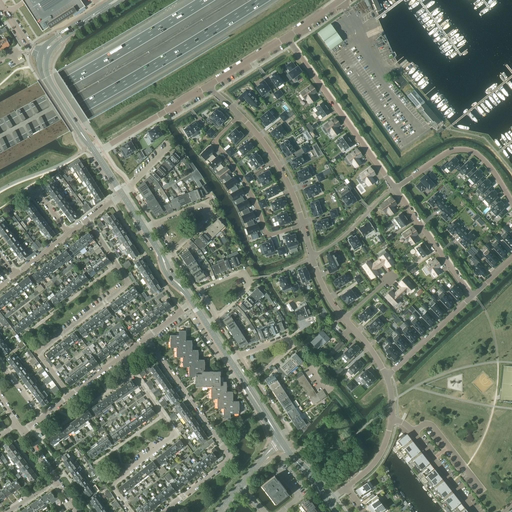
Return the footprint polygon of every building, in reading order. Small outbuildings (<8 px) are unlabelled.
[(21,0),(22,1),(22,0),(42,32),(49,27),(50,29),(75,13),(85,6),(80,0),(21,0)] [(370,0),(376,13),(382,10),(377,0),(370,0)] [(320,34),(332,51),(345,42),(332,25),(320,34)] [(0,41),(4,48),(9,45),(6,38),(1,41),(0,40),(0,39),(0,41)] [(295,67),(295,66),(292,62),(286,66),(290,72),(289,73),(292,79),(294,77),(297,81),(302,77),(300,73),(302,72),(301,71),(298,67),(295,68),(294,67),(295,67)] [(271,79),(277,87),(283,83),(277,74),(276,75),(275,73),(272,75),(273,77),(271,79)] [(0,172),(33,155),(71,133),(54,106),(38,80),(0,100),(0,172)] [(256,88),(262,96),(270,90),(264,82),(263,81),(259,83),(260,85),(256,88)] [(301,93),(305,100),(306,99),(309,104),(315,99),(313,96),(312,95),(316,92),(311,85),(301,93)] [(243,103),(244,101),(246,99),(247,100),(246,101),(247,101),(249,102),(248,103),(249,103),(252,106),(253,105),(255,107),(258,104),(257,102),(257,101),(256,99),(255,98),(249,92),(248,93),(246,91),(238,98),(243,103)] [(411,93),(408,96),(417,106),(418,108),(424,103),(422,101),(423,101),(414,91),(411,94),(411,93)] [(328,109),(326,106),(326,105),(325,106),(322,102),(315,107),(323,118),(330,113),(328,109)] [(418,108),(417,109),(428,122),(430,124),(432,126),(433,127),(440,121),(429,109),(427,106),(424,103),(418,108)] [(219,114),(220,113),(216,110),(211,116),(214,118),(212,120),(216,123),(217,121),(220,124),(221,125),(227,119),(226,118),(222,115),(221,115),(219,114)] [(261,118),(264,122),(263,123),(265,126),(267,125),(275,119),(268,111),(261,118)] [(330,132),(333,136),(339,132),(337,129),(336,129),(335,128),(340,125),(335,118),(324,126),(329,133),(330,132)] [(184,130),(188,137),(192,134),(194,137),(197,135),(196,132),(201,129),(196,122),(195,123),(191,126),(191,127),(190,128),(189,127),(184,130)] [(272,131),(272,132),(271,133),(273,136),(275,135),(278,139),(286,133),(285,133),(288,131),(283,124),(280,126),(280,125),(272,131)] [(157,126),(154,128),(152,130),(148,132),(149,132),(146,134),(150,141),(153,139),(153,140),(162,135),(159,131),(161,130),(159,126),(157,127),(157,126)] [(235,129),(228,136),(235,144),(242,137),(242,136),(243,135),(240,132),(239,133),(235,129)] [(307,130),(302,133),(307,141),(312,138),(307,130)] [(351,141),(349,138),(348,138),(346,134),(338,140),(346,150),(353,145),(351,142),(351,141)] [(280,144),(281,145),(284,150),(285,149),(286,151),(285,151),(288,156),(295,152),(292,148),(295,146),(292,143),(290,144),(288,141),(287,140),(280,144)] [(135,150),(131,142),(122,147),(123,148),(120,150),(124,156),(127,155),(135,150)] [(247,142),(238,149),(243,156),(251,149),(251,148),(253,147),(250,144),(249,145),(247,142)] [(316,145),(312,146),(318,157),(322,155),(316,145)] [(207,159),(209,160),(213,156),(211,153),(214,150),(211,148),(209,147),(200,155),(206,160),(207,159)] [(357,149),(346,157),(351,164),(352,163),(355,167),(361,163),(359,160),(358,160),(358,159),(362,156),(357,149)] [(174,152),(170,157),(176,163),(181,159),(185,165),(187,163),(181,153),(177,155),(176,152),(175,153),(174,152)] [(249,157),(251,161),(249,163),(252,166),(254,165),(257,169),(264,165),(263,164),(260,159),(259,160),(258,158),(259,157),(256,153),(249,157)] [(293,163),(291,164),(293,168),(295,167),(296,168),(305,163),(304,161),(308,160),(305,155),(302,157),(301,156),(292,161),(293,163)] [(216,168),(217,170),(222,166),(219,163),(222,160),(220,158),(219,158),(218,156),(216,158),(213,156),(209,160),(211,162),(209,164),(214,170),(216,168)] [(170,157),(165,161),(172,167),(176,163),(170,157)] [(458,171),(460,169),(463,167),(462,167),(459,163),(458,164),(456,162),(458,161),(455,158),(453,159),(446,164),(445,163),(441,167),(443,170),(446,167),(450,172),(455,168),(458,171)] [(74,166),(77,171),(84,166),(81,161),(74,166)] [(165,161),(161,165),(167,172),(172,167),(165,161)] [(466,174),(469,177),(470,178),(474,173),(472,171),(473,170),(472,169),(473,167),(471,165),(473,164),(470,161),(468,162),(462,167),(463,167),(460,169),(461,170),(459,172),(462,175),(464,173),(465,175),(466,174)] [(161,165),(156,170),(163,176),(167,172),(161,165)] [(75,172),(78,177),(88,171),(84,166),(77,171),(75,172)] [(223,178),(224,180),(229,176),(227,173),(230,171),(228,168),(226,166),(224,168),(222,166),(217,170),(219,172),(217,174),(221,180),(223,178)] [(307,168),(298,172),(300,177),(298,178),(300,182),(302,181),(311,177),(310,175),(313,173),(310,167),(307,168)] [(370,168),(359,175),(364,182),(365,181),(368,186),(374,182),(372,178),(372,179),(371,177),(375,174),(370,168)] [(195,172),(191,174),(192,177),(194,179),(197,178),(199,181),(203,178),(197,169),(194,171),(195,172)] [(163,176),(156,170),(152,174),(158,181),(163,176)] [(475,183),(479,186),(483,182),(481,180),(482,179),(481,177),(482,176),(480,174),(482,173),(479,170),(477,171),(477,170),(474,173),(470,178),(469,177),(469,178),(475,184),(475,183)] [(82,182),(84,181),(91,176),(88,171),(78,177),(82,182)] [(267,171),(258,176),(259,178),(257,180),(259,184),(262,183),(263,185),(272,180),(269,175),(271,175),(269,171),(267,172),(267,171)] [(422,182),(417,186),(421,191),(424,189),(425,188),(426,186),(429,189),(430,189),(433,185),(434,185),(431,182),(436,177),(431,172),(427,176),(428,177),(427,178),(425,175),(424,176),(421,179),(420,180),(422,182)] [(137,188),(141,193),(148,188),(147,186),(153,182),(155,184),(158,182),(157,182),(151,175),(141,185),(137,188)] [(84,181),(87,186),(94,181),(91,176),(84,181)] [(230,189),(231,190),(236,187),(234,184),(238,182),(236,179),(235,179),(234,177),(231,179),(229,176),(224,180),(226,182),(224,184),(228,190),(230,189)] [(200,188),(194,190),(197,199),(203,197),(203,196),(204,195),(204,194),(210,192),(205,184),(202,186),(199,181),(197,178),(194,179),(200,188)] [(483,193),(487,196),(491,192),(489,190),(490,189),(489,187),(490,186),(488,184),(490,182),(487,179),(486,181),(485,180),(483,182),(479,186),(477,188),(478,189),(476,191),(479,195),(479,194),(479,195),(482,192),(483,193)] [(87,186),(90,191),(97,186),(94,181),(87,186)] [(46,188),(49,193),(56,188),(53,183),(46,188)] [(307,193),(309,198),(318,194),(314,185),(305,188),(305,189),(304,190),(305,194),(307,193)] [(92,194),(93,196),(101,192),(97,186),(90,191),(88,193),(90,195),(92,194)] [(265,191),(268,198),(278,193),(277,191),(279,190),(277,186),(275,187),(275,186),(265,191)] [(236,200),(237,201),(243,198),(241,195),(244,193),(243,190),(242,190),(241,188),(238,190),(236,187),(231,190),(233,193),(230,194),(234,201),(236,200)] [(49,193),(53,198),(60,193),(56,188),(49,193)] [(141,193),(144,198),(152,193),(148,188),(141,193)] [(340,194),(342,197),(341,197),(347,205),(351,202),(353,204),(356,201),(355,200),(355,199),(350,191),(349,192),(347,189),(340,194)] [(194,190),(188,193),(191,202),(197,199),(194,190)] [(490,204),(493,207),(494,207),(498,203),(496,201),(497,200),(496,198),(497,197),(495,195),(497,193),(494,191),(492,192),(492,191),(491,192),(487,196),(484,199),(489,204),(490,204)] [(101,192),(93,196),(95,199),(93,200),(95,205),(101,201),(100,199),(104,197),(101,192)] [(182,195),(185,204),(191,202),(188,193),(185,194),(184,192),(181,193),(182,195)] [(53,198),(57,203),(64,197),(60,193),(53,198)] [(144,198),(147,204),(155,199),(152,193),(144,198)] [(437,206),(440,208),(445,203),(441,200),(442,199),(436,193),(428,201),(433,207),(437,204),(438,205),(437,206)] [(182,195),(176,197),(180,206),(185,204),(182,195)] [(57,203),(60,207),(67,202),(64,197),(57,203)] [(180,206),(176,197),(170,200),(174,208),(180,206)] [(380,206),(384,213),(387,211),(390,215),(396,211),(393,208),(392,207),(396,204),(391,197),(380,206)] [(242,211),(243,213),(248,210),(247,207),(250,205),(249,202),(248,202),(247,200),(244,201),(243,198),(237,201),(239,204),(236,205),(240,212),(242,211)] [(147,204),(151,209),(161,202),(158,199),(156,200),(155,199),(147,204)] [(271,203),(274,211),(283,207),(283,206),(285,205),(284,201),(282,202),(281,199),(271,203)] [(25,212),(26,211),(33,205),(30,200),(28,202),(26,200),(19,205),(25,212)] [(310,203),(314,216),(322,214),(321,210),(324,209),(322,204),(319,205),(318,200),(310,203)] [(60,207),(64,212),(71,207),(67,202),(60,207)] [(161,202),(151,209),(155,216),(159,214),(160,214),(172,209),(170,203),(163,206),(161,202)] [(494,207),(493,207),(491,210),(496,216),(498,214),(501,218),(506,213),(502,210),(504,208),(502,206),(503,205),(501,202),(499,203),(498,202),(498,203),(494,207)] [(445,203),(440,208),(442,211),(443,211),(444,212),(440,215),(446,221),(455,212),(449,207),(445,203)] [(26,211),(30,215),(37,210),(33,205),(26,211)] [(64,212),(68,217),(74,212),(71,207),(64,212)] [(30,215),(34,220),(41,215),(37,210),(30,215)] [(247,222),(247,224),(253,222),(252,219),(255,217),(254,214),(253,214),(252,212),(250,213),(248,210),(243,213),(244,215),(241,216),(244,223),(247,222)] [(74,212),(68,217),(71,222),(80,215),(77,211),(75,212),(74,212)] [(107,225),(108,225),(117,219),(113,213),(109,216),(107,214),(102,217),(103,217),(103,216),(107,222),(106,223),(107,225)] [(288,218),(286,213),(277,216),(277,217),(274,218),(275,222),(278,221),(280,226),(289,222),(291,221),(289,217),(288,218)] [(394,218),(402,229),(409,223),(407,220),(407,219),(405,216),(404,216),(402,213),(394,218)] [(34,220),(37,225),(44,220),(41,215),(34,220)] [(0,230),(6,226),(8,225),(3,217),(0,218),(0,230)] [(111,230),(113,229),(113,228),(120,224),(117,219),(108,225),(111,230)] [(218,219),(213,223),(219,230),(224,226),(223,225),(226,223),(222,219),(220,221),(218,219)] [(315,225),(316,229),(319,229),(319,230),(329,227),(329,225),(332,225),(331,220),(328,221),(327,219),(317,222),(318,225),(315,225)] [(37,225),(41,230),(48,224),(44,220),(37,225)] [(457,233),(459,236),(465,230),(461,227),(462,226),(456,220),(447,229),(453,235),(456,231),(457,232),(457,233)] [(253,222),(247,224),(249,227),(246,228),(248,235),(251,234),(252,239),(258,238),(256,231),(260,229),(259,226),(258,226),(257,224),(254,225),(253,222)] [(362,227),(358,229),(363,237),(374,230),(370,222),(366,224),(365,224),(362,226),(362,227)] [(213,223),(208,228),(214,235),(219,230),(213,223)] [(41,230),(45,235),(52,229),(48,224),(41,230)] [(113,228),(113,229),(116,234),(123,229),(120,224),(113,228)] [(0,230),(0,232),(3,236),(7,233),(10,231),(6,226),(0,230)] [(402,235),(407,241),(408,241),(411,245),(417,241),(415,238),(414,238),(413,237),(418,234),(413,227),(402,235)] [(208,228),(203,233),(210,239),(214,235),(208,228)] [(52,229),(45,235),(48,239),(55,234),(52,229)] [(117,240),(119,239),(126,234),(123,229),(116,234),(118,237),(116,238),(117,240)] [(465,230),(459,236),(462,238),(463,238),(464,239),(460,242),(466,248),(477,237),(471,231),(468,234),(465,230)] [(3,236),(7,241),(13,236),(10,231),(7,233),(3,236)] [(505,232),(501,236),(504,239),(503,239),(506,242),(511,248),(511,246),(511,238),(508,234),(507,235),(505,232)] [(88,233),(83,236),(89,243),(94,240),(88,233)] [(203,233),(199,237),(206,245),(206,244),(211,240),(210,239),(203,233)] [(119,239),(123,244),(130,239),(126,234),(119,239)] [(285,236),(285,237),(288,247),(289,247),(290,250),(298,247),(297,245),(298,244),(295,235),(290,236),(289,234),(285,236)] [(7,241),(10,246),(17,241),(13,236),(7,241)] [(83,236),(79,240),(84,247),(85,249),(87,247),(86,246),(89,243),(83,236)] [(348,241),(354,250),(361,245),(355,236),(353,238),(351,236),(348,238),(349,240),(348,241)] [(206,245),(199,237),(194,242),(200,248),(201,249),(202,250),(204,253),(206,252),(204,248),(207,245),(206,244),(206,245)] [(123,244),(126,249),(133,244),(130,239),(123,244)] [(79,240),(74,244),(79,251),(84,247),(79,240)] [(262,245),(264,253),(265,254),(266,257),(274,254),(273,251),(274,251),(271,242),(270,240),(266,241),(267,243),(262,245)] [(10,246),(14,250),(20,245),(17,241),(10,246)] [(496,241),(492,245),(494,247),(494,248),(497,251),(502,256),(504,254),(507,251),(499,243),(498,243),(496,241)] [(180,254),(183,260),(191,255),(189,252),(193,248),(195,249),(197,247),(193,243),(183,251),(184,252),(180,254)] [(415,248),(423,258),(430,253),(428,250),(428,249),(426,246),(425,246),(423,243),(415,248)] [(14,250),(18,255),(26,248),(23,244),(21,246),(20,245),(14,250)] [(70,249),(68,250),(74,258),(81,253),(79,251),(74,244),(69,247),(70,249)] [(126,249),(129,254),(136,249),(133,244),(126,249)] [(26,248),(18,255),(21,260),(25,257),(26,258),(31,254),(26,248)] [(136,249),(129,254),(132,259),(139,254),(136,249)] [(487,249),(483,253),(485,256),(485,257),(488,260),(493,265),(495,263),(498,260),(490,251),(489,252),(487,249)] [(66,250),(61,253),(67,261),(68,263),(74,258),(68,250),(67,251),(66,250)] [(228,255),(230,258),(233,267),(239,265),(239,264),(240,263),(239,261),(238,261),(237,260),(241,258),(237,252),(228,255)] [(331,266),(327,268),(330,273),(338,269),(336,267),(339,265),(335,258),(336,258),(335,257),(333,254),(332,255),(331,252),(327,255),(328,257),(327,257),(329,261),(328,262),(330,265),(331,266)] [(61,253),(56,257),(62,265),(67,261),(61,253)] [(380,258),(376,262),(380,267),(384,264),(387,268),(394,263),(386,253),(380,257),(380,258)] [(183,260),(187,266),(195,260),(191,255),(183,260)] [(100,259),(101,259),(105,265),(110,262),(105,256),(102,258),(102,257),(100,259)] [(56,257),(51,261),(57,268),(62,265),(56,257)] [(134,262),(138,267),(145,263),(142,257),(134,262)] [(473,257),(470,259),(474,263),(471,266),(473,268),(474,269),(473,270),(478,275),(479,274),(480,275),(481,274),(484,271),(485,270),(478,263),(479,263),(477,261),(473,257)] [(230,258),(224,261),(227,270),(233,267),(230,258)] [(96,260),(94,261),(101,269),(105,265),(101,259),(100,259),(98,262),(96,260)] [(218,263),(217,263),(221,272),(227,270),(224,261),(223,259),(217,261),(218,263)] [(426,267),(423,269),(427,275),(430,273),(431,273),(434,277),(440,273),(437,270),(436,269),(440,266),(436,259),(432,262),(432,261),(428,263),(429,264),(425,267),(426,267)] [(187,266),(190,271),(198,266),(195,260),(187,266)] [(51,261),(47,264),(52,272),(57,268),(51,261)] [(90,266),(91,267),(96,273),(101,269),(94,261),(91,263),(92,265),(90,266)] [(380,267),(376,262),(372,265),(369,261),(362,266),(372,279),(378,274),(376,270),(380,267)] [(138,267),(141,272),(141,273),(148,268),(145,263),(138,267)] [(221,272),(217,263),(211,265),(215,274),(221,272)] [(47,264),(42,268),(48,276),(52,272),(47,264)] [(190,271),(194,276),(202,271),(202,272),(204,270),(201,265),(199,266),(198,266),(190,271)] [(84,271),(85,273),(85,272),(88,276),(89,275),(91,277),(96,273),(91,267),(88,269),(88,268),(84,271)] [(308,276),(309,275),(308,271),(307,271),(305,267),(298,270),(302,283),(304,282),(305,285),(310,283),(308,280),(310,279),(308,276)] [(42,268),(37,272),(43,279),(48,276),(42,268)] [(144,278),(152,273),(148,268),(141,273),(141,272),(140,273),(143,279),(144,278)] [(202,271),(194,276),(198,282),(202,279),(202,280),(205,278),(205,277),(206,277),(202,272),(202,271)] [(43,279),(37,272),(32,276),(38,283),(43,279)] [(78,276),(79,277),(84,283),(88,280),(86,277),(88,276),(85,272),(85,273),(81,276),(80,275),(78,276)] [(144,278),(148,283),(155,278),(152,273),(144,278)] [(336,286),(337,285),(339,287),(348,282),(344,275),(335,280),(335,281),(333,282),(336,286)] [(28,276),(23,280),(29,288),(34,284),(28,276)] [(279,280),(283,290),(290,287),(286,277),(284,278),(283,276),(279,278),(280,280),(279,280)] [(72,279),(74,281),(79,287),(84,283),(79,277),(76,279),(74,277),(72,278),(72,279)] [(151,288),(158,283),(155,278),(148,283),(146,284),(149,289),(151,288)] [(402,287),(398,291),(403,295),(407,292),(407,293),(413,287),(405,278),(399,283),(402,287)] [(23,280),(18,284),(24,291),(29,288),(23,280)] [(68,284),(69,285),(70,285),(74,291),(79,287),(74,281),(71,284),(70,283),(68,284)] [(158,283),(151,288),(154,293),(161,288),(158,283)] [(18,284),(13,287),(19,295),(24,291),(18,284)] [(64,288),(64,289),(65,288),(69,295),(74,291),(70,285),(69,285),(66,287),(66,286),(64,288)] [(37,290),(33,294),(35,296),(41,291),(38,286),(36,288),(37,290)] [(454,286),(449,291),(452,294),(457,299),(459,297),(462,294),(459,291),(460,290),(458,288),(457,289),(454,286)] [(13,287),(9,291),(14,299),(19,295),(13,287)] [(134,287),(129,291),(134,298),(139,294),(134,287)] [(59,291),(60,292),(65,298),(69,295),(65,288),(64,289),(62,291),(61,290),(59,291)] [(257,288),(252,292),(258,299),(259,299),(263,294),(267,298),(270,303),(272,302),(267,294),(263,289),(260,292),(257,288)] [(342,295),(342,296),(341,297),(343,300),(345,299),(348,304),(356,298),(350,289),(342,295)] [(9,291),(4,295),(10,302),(14,299),(9,291)] [(129,291),(124,295),(130,301),(134,298),(129,291)] [(403,295),(398,291),(394,294),(391,291),(385,297),(394,306),(400,300),(399,299),(403,295)] [(54,295),(55,296),(60,302),(65,298),(60,292),(57,294),(56,293),(54,295)] [(252,292),(248,297),(255,304),(256,305),(260,300),(259,299),(258,299),(252,292)] [(442,292),(438,296),(441,299),(440,299),(443,302),(448,307),(450,305),(453,302),(445,294),(444,295),(442,292)] [(4,295),(0,297),(0,299),(5,306),(10,302),(4,295)] [(124,295),(120,298),(125,305),(126,307),(131,303),(130,301),(124,295)] [(375,295),(370,300),(373,303),(375,301),(376,302),(379,299),(375,295)] [(55,296),(52,298),(51,297),(49,299),(55,306),(60,302),(55,296)] [(248,297),(243,301),(250,308),(251,309),(252,311),(253,310),(252,309),(256,305),(255,304),(248,297)] [(120,298),(115,302),(120,309),(125,305),(120,298)] [(166,300),(162,304),(161,304),(167,311),(172,307),(166,300)] [(285,303),(286,305),(291,312),(296,308),(290,300),(285,303)] [(41,305),(42,306),(47,312),(52,308),(50,307),(52,305),(49,301),(44,304),(43,303),(41,305)] [(250,308),(243,301),(239,305),(245,312),(248,309),(250,311),(251,309),(250,308)] [(120,309),(115,302),(110,306),(115,313),(120,309)] [(157,307),(162,314),(167,311),(161,304),(162,304),(160,302),(156,305),(157,307)] [(436,303),(431,308),(434,311),(439,316),(441,314),(444,311),(436,303)] [(301,309),(295,311),(297,316),(299,321),(312,316),(307,305),(300,308),(301,309)] [(37,308),(37,309),(42,315),(47,312),(42,306),(39,308),(39,307),(37,308)] [(157,307),(152,311),(157,318),(162,314),(157,307)] [(360,315),(360,316),(359,318),(361,320),(363,319),(365,321),(373,314),(372,313),(374,310),(371,307),(369,309),(367,308),(360,315)] [(102,312),(107,319),(108,321),(110,319),(109,317),(112,315),(106,308),(103,310),(103,309),(101,311),(102,312)] [(32,312),(33,313),(37,319),(42,315),(37,309),(34,312),(34,311),(32,312)] [(281,322),(275,324),(278,333),(284,330),(282,325),(285,324),(283,318),(277,310),(275,311),(279,316),(281,322)] [(152,311),(147,315),(152,322),(157,318),(152,311)] [(427,311),(422,316),(425,320),(430,325),(432,323),(435,320),(427,311)] [(102,312),(97,315),(102,322),(107,319),(102,312)] [(27,316),(28,317),(32,323),(37,319),(33,313),(30,315),(29,314),(27,316)] [(97,315),(92,319),(97,326),(102,322),(97,315)] [(147,315),(142,318),(148,325),(152,322),(147,315)] [(223,320),(226,326),(234,321),(230,315),(226,317),(227,317),(223,320)] [(23,319),(23,320),(28,326),(32,323),(28,317),(25,319),(24,318),(23,319)] [(136,320),(138,322),(143,329),(148,325),(142,318),(141,319),(139,317),(136,320)] [(369,330),(372,333),(374,331),(375,331),(376,331),(378,329),(378,328),(382,324),(381,323),(384,321),(380,317),(378,320),(377,318),(369,326),(371,328),(369,330)] [(415,318),(411,322),(413,324),(413,325),(416,328),(421,333),(423,331),(426,328),(418,320),(417,321),(415,318)] [(92,319),(87,323),(93,330),(97,326),(92,319)] [(18,323),(18,324),(23,330),(28,326),(23,320),(20,322),(20,321),(18,323)] [(226,326),(230,331),(239,325),(236,320),(234,321),(226,326)] [(138,322),(133,326),(138,332),(143,329),(138,322)] [(87,323),(82,326),(88,333),(93,330),(87,323)] [(23,330),(18,324),(15,326),(15,325),(13,326),(18,333),(23,330)] [(275,324),(269,326),(272,335),(278,333),(275,324)] [(230,331),(233,337),(241,332),(243,331),(239,325),(230,331)] [(88,333),(82,326),(78,330),(83,337),(88,333)] [(138,332),(133,326),(128,329),(133,336),(138,332)] [(269,326),(263,329),(267,337),(272,335),(269,326)] [(406,327),(402,330),(404,333),(404,334),(407,337),(411,342),(414,340),(417,337),(409,329),(408,329),(406,327)] [(267,337),(263,329),(257,331),(261,340),(267,337)] [(120,335),(120,336),(125,343),(130,339),(125,332),(123,330),(119,333),(120,335)] [(176,357),(183,357),(183,367),(189,367),(189,377),(195,377),(195,386),(211,387),(211,399),(217,399),(217,408),(224,409),(224,418),(230,418),(230,414),(239,414),(239,401),(232,401),(233,391),(226,391),(226,382),(223,382),(223,378),(220,378),(220,372),(204,371),(204,360),(198,360),(198,350),(191,350),(192,340),(185,340),(185,331),(184,331),(182,331),(181,331),(179,331),(179,335),(170,335),(170,348),(176,348),(176,357)] [(318,336),(311,343),(317,349),(322,344),(323,344),(329,339),(321,331),(317,335),(318,336)] [(74,332),(69,336),(75,343),(77,341),(79,343),(82,340),(78,336),(77,336),(74,332)] [(233,337),(237,342),(244,337),(241,332),(233,337)] [(244,337),(237,342),(241,348),(244,346),(244,345),(245,345),(248,344),(259,340),(256,332),(254,333),(255,336),(249,340),(247,342),(244,337)] [(397,335),(393,339),(395,342),(398,345),(402,351),(405,348),(408,346),(400,337),(399,338),(397,335)] [(69,336),(65,340),(70,346),(75,343),(69,336)] [(120,336),(115,339),(121,346),(125,343),(120,336)] [(109,341),(110,343),(116,350),(121,346),(115,339),(114,337),(109,341)] [(65,340),(60,343),(65,350),(70,346),(65,340)] [(333,348),(337,352),(344,345),(341,341),(333,348)] [(60,343),(55,347),(60,354),(62,355),(67,351),(65,350),(60,343)] [(110,343),(106,346),(111,354),(116,350),(110,343)] [(388,344),(384,348),(386,350),(386,351),(388,354),(387,356),(389,358),(390,357),(391,356),(393,359),(396,357),(399,354),(391,346),(390,346),(388,344)] [(358,350),(359,348),(357,345),(355,347),(353,345),(344,353),(350,359),(358,351),(358,350)] [(7,346),(0,350),(4,356),(10,351),(7,346)] [(106,346),(101,350),(106,357),(111,354),(106,346)] [(55,347),(50,351),(55,357),(60,354),(55,347)] [(106,357),(101,350),(96,354),(101,361),(106,357)] [(55,357),(50,351),(45,354),(51,361),(55,357)] [(6,359),(10,364),(19,357),(15,352),(6,359)] [(295,354),(290,358),(297,366),(302,361),(298,357),(299,357),(297,354),(296,355),(295,354)] [(10,364),(13,369),(22,362),(19,357),(10,364)] [(93,357),(88,361),(94,368),(98,364),(93,357)] [(290,358),(285,363),(292,370),(297,366),(290,358)] [(88,361),(84,364),(84,365),(89,371),(94,368),(88,361)] [(348,372),(351,375),(353,373),(354,374),(362,367),(361,366),(363,364),(360,361),(359,363),(356,361),(349,368),(350,369),(348,372)] [(13,369),(17,373),(24,368),(26,367),(22,362),(13,369)] [(78,366),(77,366),(84,375),(89,371),(84,365),(84,364),(82,362),(78,366)] [(292,370),(285,363),(280,367),(287,375),(286,376),(287,377),(288,376),(292,374),(290,372),(292,370)] [(151,372),(153,374),(160,370),(156,364),(150,369),(149,367),(146,369),(149,373),(151,372)] [(77,366),(72,370),(79,379),(84,375),(77,366)] [(17,373),(21,378),(27,373),(24,368),(17,373)] [(265,379),(269,385),(277,380),(275,378),(280,374),(281,375),(283,374),(279,368),(277,370),(278,371),(272,375),(272,374),(269,376),(269,377),(265,379)] [(70,375),(69,376),(75,382),(79,379),(72,370),(68,373),(70,375)] [(153,374),(156,379),(163,375),(160,370),(153,374)] [(360,375),(363,378),(361,381),(364,384),(367,382),(369,385),(370,384),(371,385),(375,381),(375,380),(375,379),(372,376),(373,376),(370,372),(369,373),(366,370),(360,375)] [(21,378),(24,383),(31,378),(27,373),(21,378)] [(156,379),(160,384),(167,380),(163,375),(156,379)] [(75,382),(69,376),(67,378),(66,376),(63,378),(70,386),(75,382)] [(24,383),(28,388),(35,383),(31,378),(24,383)] [(132,382),(131,380),(126,384),(132,392),(139,387),(134,380),(132,382)] [(160,384),(163,389),(170,384),(167,380),(160,384)] [(269,385),(273,391),(280,386),(277,380),(269,385)] [(356,386),(351,381),(346,385),(351,390),(356,386)] [(28,388),(32,393),(38,387),(35,383),(28,388)] [(132,392),(126,384),(121,387),(127,396),(132,392)] [(163,389),(167,394),(174,389),(170,384),(163,389)] [(32,393),(35,397),(44,390),(41,386),(38,387),(32,393)] [(273,391),(276,396),(284,391),(280,386),(273,391)] [(127,396),(121,387),(116,391),(121,397),(122,399),(127,396)] [(167,394),(170,399),(177,394),(174,389),(167,394)] [(35,397),(39,402),(46,397),(48,396),(44,390),(35,397)] [(276,396),(280,402),(287,397),(288,397),(290,396),(286,390),(284,391),(276,396)] [(116,391),(111,394),(116,400),(117,402),(122,399),(121,397),(116,391)] [(111,394),(106,398),(111,404),(116,400),(111,394)] [(177,394),(170,399),(174,404),(180,399),(177,394)] [(46,397),(39,402),(42,407),(49,402),(46,397)] [(280,402),(284,408),(291,403),(288,397),(287,397),(280,402)] [(106,398),(101,402),(107,410),(113,406),(111,404),(106,398)] [(284,408),(287,413),(295,408),(295,409),(297,407),(293,401),(291,403),(284,408)] [(101,402),(97,405),(103,413),(107,410),(101,402)] [(178,413),(186,407),(183,402),(175,408),(175,409),(175,410),(176,411),(177,412),(178,413)] [(103,413),(97,405),(92,408),(96,415),(99,413),(100,415),(103,413)] [(146,412),(150,418),(155,414),(149,406),(144,409),(146,412)] [(179,413),(182,418),(190,412),(186,407),(178,413),(179,413)] [(287,413),(291,419),(299,414),(301,413),(297,407),(295,409),(295,408),(287,413)] [(88,411),(83,414),(88,421),(88,420),(93,417),(88,411)] [(146,412),(141,415),(145,421),(150,418),(146,412)] [(185,423),(187,422),(186,422),(193,417),(190,412),(182,418),(185,423)] [(83,414),(78,418),(84,426),(90,423),(88,420),(88,421),(83,414)] [(136,418),(140,425),(145,421),(141,415),(138,417),(137,414),(134,416),(136,418)] [(299,414),(291,419),(297,429),(300,428),(304,431),(310,424),(304,419),(302,420),(299,414)] [(187,422),(190,427),(197,422),(193,417),(186,422),(187,422)] [(78,418),(73,421),(79,430),(84,426),(78,418)] [(136,418),(131,422),(135,428),(140,425),(136,418)] [(73,421),(69,425),(75,433),(79,430),(73,421)] [(131,422),(126,425),(130,432),(135,428),(131,422)] [(192,433),(194,432),(193,432),(200,427),(197,422),(190,427),(189,427),(191,430),(191,431),(192,433)] [(125,423),(119,427),(125,435),(130,432),(126,425),(125,423)] [(69,425),(64,428),(68,434),(71,433),(72,435),(75,433),(69,425)] [(119,427),(114,430),(120,439),(125,435),(119,427)] [(193,432),(194,432),(197,437),(204,432),(200,427),(193,432)] [(64,428),(59,432),(63,438),(68,434),(64,428)] [(120,439),(114,430),(109,434),(116,443),(118,442),(117,441),(120,439)] [(59,432),(54,435),(58,441),(63,438),(59,432)] [(204,432),(197,437),(199,439),(197,440),(199,442),(201,445),(206,441),(205,439),(207,437),(204,432)] [(406,435),(397,441),(400,445),(402,448),(412,440),(410,439),(407,434),(406,435)] [(58,441),(54,435),(49,439),(53,445),(56,443),(58,446),(60,444),(58,441)] [(103,442),(107,448),(108,449),(110,448),(109,447),(112,444),(106,436),(101,439),(103,442)] [(180,439),(174,444),(179,450),(182,448),(184,450),(188,446),(183,438),(181,440),(180,439)] [(412,440),(402,448),(403,448),(407,453),(416,446),(412,441),(412,440)] [(103,442),(97,445),(99,448),(101,447),(103,450),(104,450),(107,448),(103,442)] [(188,443),(194,451),(197,449),(195,446),(193,447),(190,442),(188,443)] [(5,448),(9,453),(15,448),(11,443),(5,448)] [(174,444),(170,447),(175,454),(179,450),(174,444)] [(97,445),(93,448),(97,455),(102,451),(103,452),(105,451),(104,450),(103,450),(101,447),(99,448),(97,445)] [(416,446),(407,453),(408,455),(411,459),(421,452),(418,449),(417,447),(416,446)] [(170,447),(165,451),(170,457),(175,454),(170,447)] [(9,453),(13,458),(19,453),(15,448),(9,453)] [(97,455),(93,448),(88,452),(93,459),(95,458),(94,457),(97,455)] [(207,455),(208,456),(212,462),(217,458),(216,456),(219,454),(214,448),(212,449),(212,452),(209,455),(209,454),(207,455)] [(165,451),(160,455),(165,461),(166,461),(170,457),(165,451)] [(421,452),(411,459),(413,461),(416,465),(425,458),(422,454),(421,452)] [(13,458),(16,463),(23,458),(19,453),(13,458)] [(63,462),(67,467),(73,463),(73,462),(74,462),(70,457),(71,457),(68,453),(62,457),(64,461),(63,462)] [(202,459),(203,460),(208,466),(212,462),(208,456),(207,455),(206,454),(201,458),(202,459)] [(165,461),(160,455),(155,459),(160,465),(161,465),(162,466),(164,464),(165,465),(167,463),(166,461),(165,461)] [(16,463),(20,467),(26,462),(23,458),(16,463)] [(425,458),(416,465),(417,466),(418,468),(421,471),(426,468),(425,467),(430,464),(427,460),(426,459),(425,458)] [(67,467),(70,472),(77,468),(79,466),(76,460),(74,462),(73,462),(73,463),(67,467)] [(197,463),(198,464),(203,470),(208,466),(203,460),(200,462),(199,461),(197,463)] [(152,461),(148,465),(152,471),(157,467),(152,461)] [(20,467),(24,472),(30,467),(26,462),(20,467)] [(193,466),(193,467),(198,473),(203,470),(198,464),(195,466),(195,465),(193,466)] [(426,469),(422,473),(423,474),(425,477),(428,481),(429,481),(438,474),(438,473),(437,473),(432,467),(430,464),(425,467),(426,468),(426,469)] [(148,465),(143,469),(148,475),(152,471),(148,465)] [(70,472),(74,477),(80,473),(82,471),(83,471),(79,466),(77,468),(70,472)] [(24,472),(27,477),(34,472),(30,467),(24,472)] [(187,469),(193,477),(198,473),(193,467),(191,469),(190,469),(188,470),(187,469)] [(143,469),(138,472),(143,479),(148,475),(143,469)] [(183,474),(184,475),(189,481),(193,477),(187,469),(183,472),(183,474)] [(75,479),(77,482),(86,476),(82,471),(80,473),(74,477),(72,478),(74,480),(75,479)] [(34,472),(27,477),(31,481),(37,477),(34,472)] [(138,472),(133,476),(138,482),(143,479),(138,472)] [(438,474),(429,481),(430,484),(433,487),(443,480),(438,474)] [(179,478),(184,485),(189,481),(184,475),(181,477),(180,476),(179,478)] [(77,482),(80,487),(87,483),(85,480),(87,478),(86,476),(77,482)] [(133,476),(129,480),(134,486),(138,482),(133,476)] [(284,489),(286,488),(280,480),(279,482),(275,476),(263,485),(277,503),(289,494),(284,489)] [(184,485),(179,478),(176,481),(175,479),(173,480),(179,488),(184,485)] [(17,480),(12,484),(16,490),(21,487),(17,480)] [(129,480),(124,484),(130,492),(133,489),(135,487),(134,486),(129,480)] [(443,480),(433,487),(438,493),(447,486),(443,480)] [(366,483),(356,490),(359,493),(362,498),(366,495),(367,496),(371,494),(369,492),(371,491),(370,488),(372,486),(373,486),(369,481),(366,483)] [(80,487),(84,492),(90,487),(87,483),(80,487)] [(12,484),(7,487),(11,494),(16,490),(12,484)] [(130,492),(124,484),(119,487),(122,491),(120,492),(120,491),(120,492),(123,495),(127,491),(128,493),(130,492)] [(169,486),(166,489),(171,495),(176,491),(170,484),(168,486),(169,486)] [(89,496),(90,498),(96,494),(97,493),(92,486),(90,487),(84,492),(87,497),(89,496)] [(447,486),(438,493),(438,494),(442,498),(443,499),(452,492),(448,487),(448,486),(447,486)] [(7,487),(2,490),(6,497),(11,494),(7,487)] [(164,490),(161,492),(166,499),(171,495),(166,489),(165,488),(163,489),(164,490)] [(51,491),(46,494),(50,501),(52,503),(60,498),(57,493),(53,495),(51,491)] [(159,494),(157,496),(162,502),(166,499),(161,492),(161,491),(159,493),(159,494)] [(452,492),(443,499),(443,500),(447,505),(457,498),(453,493),(452,492)] [(46,494),(41,498),(45,504),(50,501),(46,494)] [(90,501),(94,506),(101,501),(96,494),(90,498),(92,500),(90,501)] [(155,498),(152,500),(157,506),(162,502),(157,496),(156,495),(154,497),(155,498)] [(366,503),(371,511),(382,503),(377,495),(366,503)] [(41,498),(36,501),(40,508),(42,510),(47,507),(45,504),(41,498)] [(457,498),(447,505),(448,507),(452,511),(457,508),(457,507),(461,504),(458,499),(457,498)] [(150,501),(147,504),(152,510),(157,506),(152,500),(151,499),(149,500),(150,501)] [(301,506),(305,511),(313,505),(311,503),(309,500),(301,506)] [(36,501),(31,505),(35,511),(40,508),(36,501)] [(95,508),(97,511),(103,506),(105,505),(101,501),(94,506),(92,507),(94,509),(95,508)] [(145,505),(142,507),(146,511),(149,511),(152,510),(147,504),(146,503),(144,504),(145,505)] [(382,503),(371,511),(385,511),(388,510),(382,503)]
